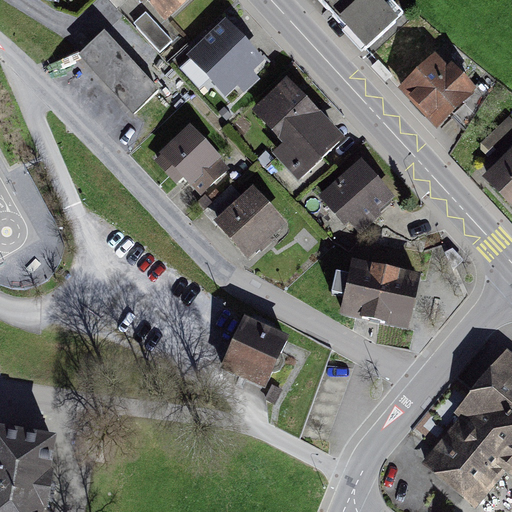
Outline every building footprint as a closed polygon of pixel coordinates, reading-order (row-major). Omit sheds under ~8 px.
[(137,0),(160,25),(187,0),(137,0)] [(317,0),(371,59),(402,30),(374,0),(317,0)] [(160,58),(172,47),(143,15),(131,27),(160,58)] [(222,100),(259,67),(225,30),(188,64),(222,100)] [(132,119),(156,97),(100,35),(76,57),(132,119)] [(435,133),(474,97),(437,57),(398,93),(435,133)] [(295,183),(336,147),(284,91),(244,128),(295,183)] [(224,174),(191,133),(158,160),(192,200),(224,174)] [(509,220),(511,217),(511,148),(475,182),(509,220)] [(352,242),(390,207),(352,166),(314,200),(352,242)] [(282,235),(252,201),(217,232),(247,265),(282,235)] [(345,315),(409,330),(420,281),(356,267),(345,315)] [(336,272),(333,295),(345,297),(348,274),(336,272)] [(267,396),(288,350),(244,329),(223,376),(246,386),(267,396)] [(511,361),(503,354),(415,459),(473,506),(503,469),(511,476),(511,361)] [(0,511),(39,511),(50,450),(0,442),(0,511)]
